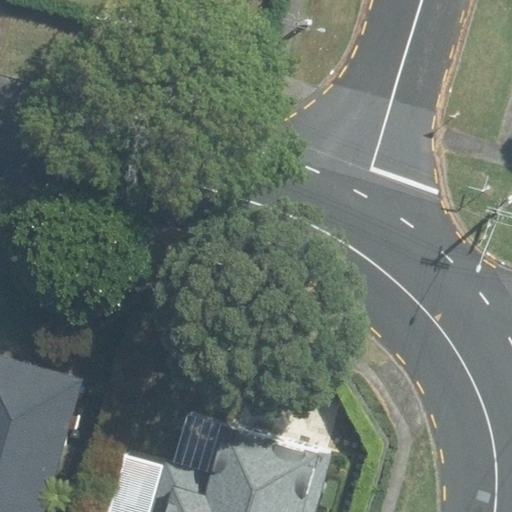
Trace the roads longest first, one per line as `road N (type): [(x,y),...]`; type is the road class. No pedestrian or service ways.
road 1 (tertiary): [(0,127),(224,191),(348,242)]
road 2 (residential): [(348,242),(421,0)]
road 3 (tertiary): [(473,371),(436,318),(348,242)]
road 4 (tertiary): [(498,511),(494,434),(473,371)]
